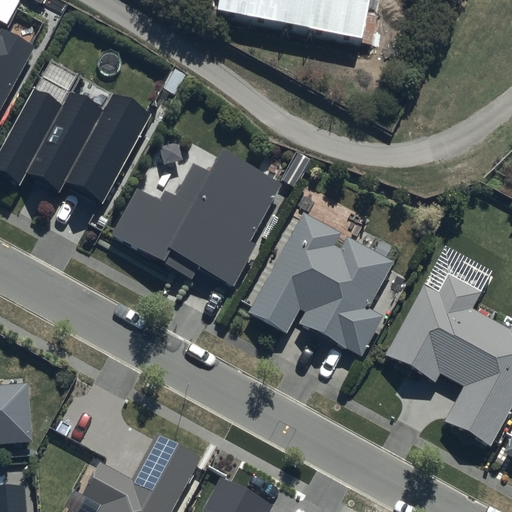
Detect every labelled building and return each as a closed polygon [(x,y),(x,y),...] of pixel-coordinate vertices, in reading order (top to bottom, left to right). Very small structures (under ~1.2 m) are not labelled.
[(369,0),(220,0),(217,18),(361,47),(369,0)] [(0,106),(32,48),(1,32),(0,33),(0,106)] [(61,107),(32,91),(0,148),(0,176),(19,186),(25,176),(58,194),(64,184),(101,204),(149,115),(110,94),(101,109),(69,91),(61,107)] [(279,185),(220,153),(209,175),(192,167),(175,199),(161,192),(157,199),(135,187),(108,237),(191,282),(197,270),(233,289),(255,248),(248,244),(279,185)] [(341,234),(304,214),(249,314),(285,334),(299,310),(305,313),(299,324),(359,357),(380,318),(366,311),(393,263),(346,237),(339,249),(335,246),(341,234)] [(479,293),(448,277),(439,294),(424,286),(385,357),(435,383),(439,376),(462,388),(443,423),(490,448),(511,407),(511,323),(508,331),(470,310),(479,293)] [(0,445),(31,444),(27,385),(0,387),(0,445)] [(511,431),(500,454),(511,460),(511,431)] [(169,511),(197,461),(154,438),(129,483),(97,466),(79,499),(98,509),(96,511),(169,511)] [(270,511),(274,507),(219,477),(199,511),(270,511)] [(0,511),(25,511),(24,487),(0,488),(0,511)]
